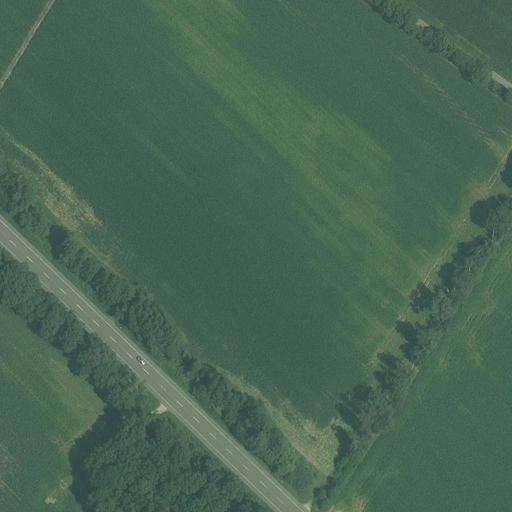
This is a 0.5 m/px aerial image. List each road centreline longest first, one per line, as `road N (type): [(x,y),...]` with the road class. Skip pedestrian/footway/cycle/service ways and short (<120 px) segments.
road 1 (secondary): [(0,231),(291,511)]
road 2 (residential): [(511,89),(385,0)]
